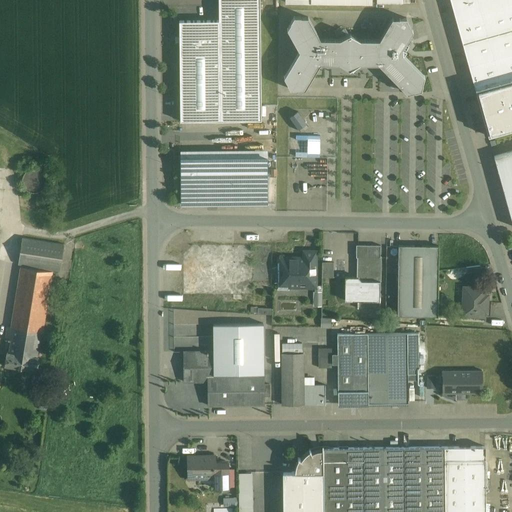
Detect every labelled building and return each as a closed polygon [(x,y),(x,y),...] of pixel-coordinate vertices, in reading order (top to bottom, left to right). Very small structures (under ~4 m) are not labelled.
[(260,0),(218,0),(219,21),(179,21),(180,121),(261,120),(260,0)] [(511,0),(450,0),(476,90),(511,79),(511,0)] [(320,39),(308,17),(301,17),(294,16),(290,22),(291,23),(287,29),(299,51),(284,77),(288,83),(287,84),(290,89),(297,90),(297,89),(305,89),(320,63),(339,63),(349,69),(360,64),(379,64),(407,93),(414,91),(415,92),(421,90),(423,83),(422,83),(425,76),(403,54),(406,51),(409,47),(405,44),(413,31),(409,24),(410,24),(406,18),(400,18),(392,18),(379,40),(360,40),(350,34),(340,39),(320,39)] [(511,79),(476,90),(488,136),(511,129),(511,79)] [(511,151),(494,157),(511,221),(511,151)] [(180,158),(180,205),(267,204),(266,157),(180,158)] [(46,185),(47,180),(46,176),(43,172),(39,169),(34,168),(30,169),(26,172),(23,176),(22,181),(23,185),(26,189),(30,192),(35,193),(39,192),(43,189),(46,185)] [(64,244),(23,238),(19,264),(21,265),(21,266),(53,271),(53,270),(60,271),(64,244)] [(380,245),(356,245),(356,257),(358,257),(358,256),(380,257),(380,245)] [(439,246),(399,245),(397,315),(437,316),(439,246)] [(380,257),(358,256),(358,257),(358,277),(359,277),(359,278),(361,281),(380,281),(380,257)] [(336,276),(336,261),(324,262),(324,277),(336,276)] [(21,266),(11,327),(11,328),(13,328),(40,332),(43,333),(53,271),(21,266)] [(359,278),(359,277),(358,277),(345,277),(345,300),(380,300),(380,281),(361,281),(359,278)] [(485,289),(474,288),(474,287),(468,287),(468,288),(464,287),(462,315),(483,316),(484,310),(487,310),(488,296),(485,295),(485,289)] [(313,289),(314,307),(322,307),(322,289),(313,289)] [(213,324),(214,351),(214,375),(264,375),(266,375),(264,323),(213,324)] [(40,332),(13,328),(12,339),(9,353),(36,357),(40,332)] [(407,333),(367,334),(368,404),(408,403),(408,374),(407,333)] [(419,373),(418,333),(407,333),(408,374),(419,373)] [(367,334),(337,334),(338,404),(349,404),(351,406),(356,406),(357,404),(368,404),(367,334)] [(214,351),(184,352),(184,382),(208,382),(214,381),(214,375),(214,351)] [(9,353),(7,352),(5,365),(37,370),(39,357),(9,353)] [(303,353),(282,353),(282,405),(303,405),(303,399),(303,385),(303,353)] [(332,355),(318,355),(318,368),(332,368),(332,355)] [(481,371),(443,371),(443,393),(456,393),(456,397),(467,397),(467,393),(481,393),(482,393),(482,370),(481,370),(481,371)] [(264,375),(214,375),(214,381),(208,382),(208,406),(264,405),(264,397),(264,385),(264,375)] [(303,385),(303,399),(303,405),(325,404),(325,385),(303,385)] [(485,511),(485,446),(444,447),(444,511),(485,511)] [(310,450),(307,452),(304,455),(301,459),(298,457),(298,458),(298,459),(297,462),(296,465),(295,468),(295,472),(292,472),(292,473),(323,472),(323,448),(323,447),(322,447),(322,449),(318,449),(315,450),(312,452),(310,449),(309,450),(310,450)] [(404,511),(404,447),(363,448),(364,511),(404,511)] [(444,511),(444,447),(404,447),(404,511),(444,511)] [(364,511),(363,448),(323,448),(323,472),(323,511),(364,511)] [(204,456),(195,456),(195,457),(188,457),(188,479),(215,478),(216,478),(216,462),(216,456),(204,457),(204,456)] [(229,489),(228,462),(216,462),(216,478),(215,478),(215,489),(229,489)] [(292,473),(283,473),(283,511),(323,511),(323,472),(292,473)] [(251,511),(251,473),(239,473),(239,511),(251,511)] [(511,511),(511,484),(501,484),(501,511),(511,511)] [(237,505),(237,497),(225,497),(225,505),(237,505)]
